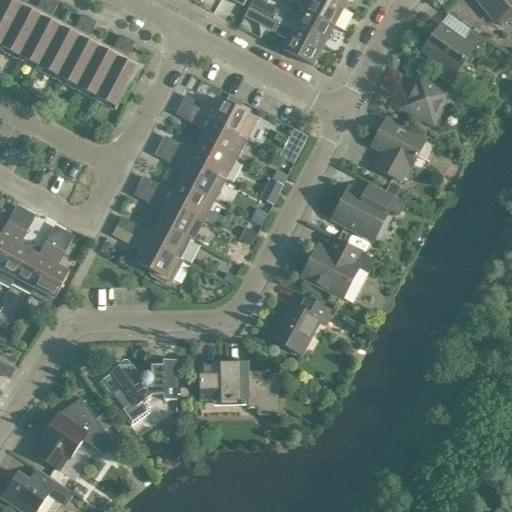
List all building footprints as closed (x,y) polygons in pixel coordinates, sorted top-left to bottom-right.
[(0,0),(0,47),(16,56),(35,66),(54,76),(73,86),(92,96),(112,107),(134,64),(122,58),(131,39),(124,36),(117,32),(107,50),(96,44),(84,37),(93,19),(86,15),(79,12),(69,30),(57,23),(46,17),(54,0),(36,0),(31,10),(19,3),(12,0),(0,0)] [(263,0),(247,0),(245,4),(261,12),(268,16),(275,19),(275,18),(321,42),(331,23),(299,7),(295,16),(273,5),(263,0)] [(303,0),(300,5),(299,7),(331,23),(341,4),(332,0),(303,0)] [(511,0),(478,0),(492,15),(497,22),(511,9),(511,0)] [(245,4),(235,23),(251,31),(261,12),(245,4)] [(275,19),(270,28),(284,36),(279,46),(293,53),(310,62),(321,42),(275,18),(275,19)] [(437,21),(419,46),(452,69),(462,56),(467,59),(474,49),(483,36),(469,26),(460,37),(437,21)] [(414,71),(397,104),(419,116),(418,118),(431,125),(437,112),(435,111),(447,89),(414,71)] [(195,98),(190,108),(243,136),(254,115),(219,97),(213,107),(195,98)] [(190,108),(184,118),(202,127),(197,138),(232,156),(243,136),(190,108)] [(382,116),(368,142),(380,148),(371,164),(397,178),(405,162),(408,163),(414,152),(425,157),(427,152),(431,142),(382,116)] [(174,139),(169,148),(222,176),(232,156),(197,138),(192,148),(174,139)] [(169,148),(163,158),(181,168),(176,178),(211,197),(222,176),(169,148)] [(274,166),(269,175),(280,181),(285,172),(274,166)] [(153,179),(147,189),(201,217),(211,197),(176,178),(170,188),(153,179)] [(346,184),(330,216),(369,236),(385,206),(396,212),(402,199),(367,180),(361,192),(346,184)] [(263,184),(258,195),(269,201),(274,190),(263,184)] [(147,189),(142,199),(160,208),(155,218),(190,237),(201,217),(147,189)] [(254,204),(247,217),(258,223),(265,210),(254,204)] [(0,281),(6,284),(9,280),(26,247),(17,242),(31,214),(22,209),(16,219),(0,250),(0,281)] [(0,250),(16,219),(6,214),(0,225),(0,250)] [(132,219),(126,229),(179,257),(190,237),(155,218),(149,228),(132,219)] [(243,223),(236,236),(248,242),(255,230),(243,223)] [(26,247),(9,280),(28,290),(55,239),(54,239),(58,232),(48,227),(35,252),(26,247)] [(126,229),(121,239),(139,248),(133,259),(145,266),(149,272),(164,280),(171,279),(182,258),(179,257),(126,229)] [(241,256),(247,243),(233,236),(224,253),(238,261),(240,258),(241,256)] [(315,242),(299,273),(339,294),(354,265),(365,270),(372,256),(337,238),(330,250),(315,242)] [(55,239),(28,290),(47,300),(50,295),(52,296),(66,268),(55,263),(65,244),(55,239)] [(224,269),(220,276),(227,280),(231,273),(224,269)] [(285,299),(266,335),(292,349),(301,334),(304,335),(307,334),(311,328),(310,324),(314,316),(323,321),(330,307),(301,292),(295,304),(285,299)] [(2,318),(0,320),(0,335),(2,337),(10,322),(2,318)] [(109,369),(96,378),(128,423),(146,410),(147,404),(143,399),(145,398),(143,396),(149,392),(160,392),(160,397),(173,397),(172,357),(159,357),(159,362),(148,362),(148,371),(144,370),(140,370),(137,374),(129,363),(115,363),(108,368),(109,369)] [(210,361),(196,362),(197,396),(211,396),(211,397),(244,396),(244,404),(254,404),(254,411),(276,411),(275,375),(259,375),(259,367),(244,367),(244,359),(210,360),(210,361)] [(39,437),(30,450),(56,467),(65,455),(66,456),(79,436),(100,450),(109,438),(101,427),(93,416),(78,395),(56,410),(38,437),(39,437)] [(102,409),(93,416),(101,427),(110,420),(102,409)] [(15,470),(0,491),(0,495),(24,511),(31,511),(45,491),(58,500),(66,488),(41,471),(33,482),(15,470)]
